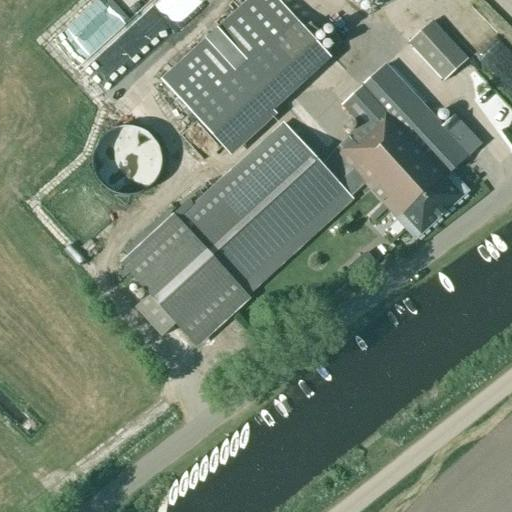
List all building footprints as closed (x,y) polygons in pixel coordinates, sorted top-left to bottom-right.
[(328,57),(277,0),(249,0),(208,37),(172,69),(161,79),(225,150),(328,57)] [(432,21),(409,43),(444,81),(468,59),(432,21)] [(172,69),(208,37),(198,27),(163,58),(172,69)] [(448,133),(386,66),(344,104),(363,125),(334,151),(321,166),(283,124),(177,221),(175,218),(122,267),(149,296),(136,309),(161,337),(175,324),(194,345),(246,297),(244,294),(350,197),(365,184),(398,220),(397,220),(415,240),(468,192),(450,173),(481,145),(460,122),(448,133)] [(159,163),(159,161),(159,158),(158,156),(158,153),(157,150),(155,146),(153,144),(152,141),(149,139),(148,138),(145,136),(143,135),(138,133),(134,132),(131,132),(128,132),(125,132),(122,133),(119,134),(115,136),(112,138),(110,140),(109,141),(107,144),(105,146),(103,150),(103,152),(102,155),(101,158),(101,161),(101,164),(102,167),(102,168),(103,171),(104,173),(106,176),(107,178),(109,180),(111,182),(112,183),(115,185),(117,186),(121,188),(123,188),(125,189),(129,189),(131,189),(134,189),(137,188),(141,187),(144,186),(145,185),(148,183),(150,181),(152,180),(153,177),(155,175),(156,172),(157,169),(158,167),(159,165),(159,163)]
